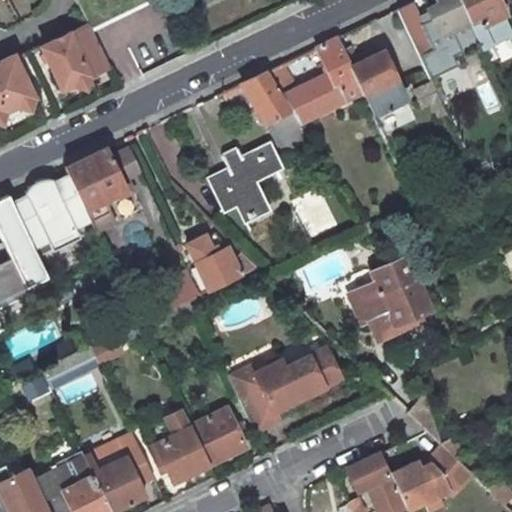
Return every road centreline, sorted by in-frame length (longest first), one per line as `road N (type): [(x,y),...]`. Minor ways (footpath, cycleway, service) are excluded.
road 1 (residential): [(0,172),(362,0)]
road 2 (residential): [(198,511),(398,414)]
